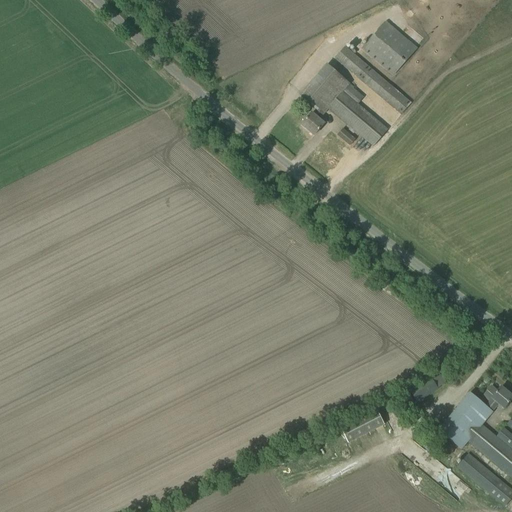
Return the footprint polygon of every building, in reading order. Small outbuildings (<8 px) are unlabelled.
[(360,49),(392,76),(417,48),(385,21),(360,49)] [(334,59),(400,116),(411,103),(345,46),(334,59)] [(306,88),(300,96),(317,110),(312,115),(311,113),(301,125),(313,136),(323,124),(318,120),(328,108),(373,147),(388,130),(358,104),(363,97),(359,94),(360,92),(354,87),(354,88),(325,64),(305,87),(306,88)] [(343,129),(337,136),(349,146),(355,140),(343,129)] [(414,204),(413,206),(434,223),(447,206),(397,166),(384,183),(405,200),(406,198),(414,204)] [(434,381),(413,393),(419,402),(439,390),(434,381)] [(438,430),(461,450),(468,443),(511,480),(511,435),(503,428),(496,437),(482,425),(498,405),(503,409),(511,398),(511,397),(500,387),(497,391),(491,386),(483,396),(489,401),(485,406),(469,393),(438,430)] [(337,429),(345,446),(378,429),(370,413),(337,429)] [(456,468),(504,508),(511,497),(511,490),(468,454),(456,468)]
